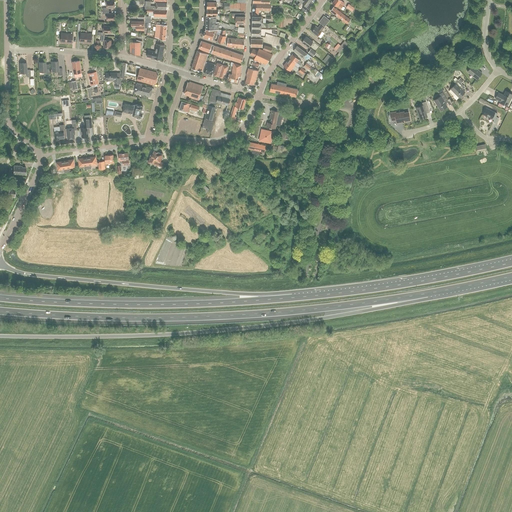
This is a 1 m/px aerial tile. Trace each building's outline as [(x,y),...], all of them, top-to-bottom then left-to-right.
[(307,12),(310,7),(308,5),(311,0),(304,0),(302,3),(305,5),(302,8),(307,12)] [(342,6),(344,3),(341,1),(342,0),(341,0),(334,0),(332,3),(340,9),(342,6)] [(103,11),(109,11),(109,8),(115,8),(115,1),(107,1),(107,8),(103,8),(103,11)] [(259,10),(271,11),(271,5),(253,4),(252,14),(258,15),(258,11),(259,11),(259,10)] [(330,11),(347,23),(350,19),(337,9),(334,6),(330,11)] [(109,11),(103,11),(100,11),(100,14),(107,14),(107,21),(115,21),(115,14),(109,14),(109,11)] [(245,17),(240,17),(236,17),(236,27),(239,27),(239,24),(245,24),(245,17)] [(136,26),(136,28),(136,30),(144,31),(144,21),(131,21),(131,26),(136,26)] [(160,34),(166,34),(167,26),(156,25),(156,31),(160,31),(160,34)] [(315,26),(313,28),(311,31),(317,36),(321,31),(321,30),(323,27),(320,25),(318,28),(315,26)] [(102,36),(105,36),(105,33),(111,33),(112,26),(103,26),(103,33),(99,32),(97,32),(96,35),(99,35),(102,35),(102,36)] [(215,41),(218,32),(215,31),(210,30),(210,31),(206,29),(203,37),(207,38),(207,39),(210,40),(210,39),(215,41)] [(230,31),(226,30),(223,30),(221,35),(219,34),(217,42),(223,44),(226,37),(224,36),(225,33),(229,34),(229,32),(230,32),(230,31)] [(165,40),(166,34),(160,34),(160,31),(156,31),(155,37),(159,38),(165,40)] [(105,39),(105,36),(102,36),(101,41),(104,42),(104,48),(111,48),(111,40),(105,39)] [(312,42),(305,36),(301,42),(308,47),(312,42)] [(234,47),(236,39),(228,38),(226,46),(234,47)] [(234,47),(244,49),(245,40),(236,39),(234,47)] [(263,40),(251,39),(251,47),(262,47),(263,40)] [(209,53),(210,51),(211,45),(201,41),(198,49),(209,53)] [(131,42),(131,55),(135,55),(135,54),(141,54),(141,47),(143,47),(143,44),(142,44),(141,44),(141,43),(141,42),(131,42)] [(161,60),(165,45),(157,44),(155,52),(148,50),(147,57),(161,60)] [(293,50),(303,58),(307,53),(296,45),(293,50)] [(217,55),(219,47),(214,46),(212,51),(211,53),(217,55)] [(222,57),(227,59),(241,63),(243,60),(231,56),(231,57),(228,56),(230,51),(225,49),(222,57)] [(258,51),(253,49),(250,54),(255,56),(254,60),(255,60),(257,61),(266,65),(273,55),(259,49),(258,51)] [(202,71),(208,54),(197,51),(191,68),(202,71)] [(231,56),(243,60),(244,56),(230,51),(228,56),(231,57),(231,56)] [(292,54),(288,60),(294,65),(298,68),(300,65),(301,63),(300,62),(301,61),(292,54)] [(326,61),(324,63),(328,66),(330,64),(333,60),(334,59),(330,56),(329,57),(328,56),(325,60),(326,61)] [(288,60),(283,66),(290,71),(294,65),(288,60)] [(58,61),(51,62),(52,72),(58,71),(58,76),(62,75),(62,68),(58,69),(58,61)] [(75,78),(82,77),(80,61),(72,62),(73,74),(74,74),(75,78)] [(49,76),(49,69),(46,69),(45,62),(39,62),(39,72),(46,72),(46,76),(49,76)] [(207,62),(203,72),(212,75),(215,65),(207,62)] [(472,66),(467,72),(477,80),(482,73),(476,68),(477,66),(473,63),(473,62),(471,65),(472,66)] [(26,63),(19,63),(20,73),(26,73),(27,77),(30,77),(30,76),(30,74),(30,71),(30,70),(27,70),(26,63)] [(219,77),(223,65),(217,63),(213,75),(219,77)] [(230,66),(233,66),(232,74),(231,74),(231,75),(229,74),(228,80),(237,83),(239,77),(240,77),(241,66),(231,63),(230,66)] [(225,79),(228,67),(223,65),(219,77),(225,79)] [(139,68),(138,74),(157,79),(158,75),(156,75),(157,73),(139,68)] [(248,77),(246,83),(254,85),(255,80),(256,81),(257,76),(258,76),(259,71),(253,70),(250,69),(249,68),(247,76),(248,77)] [(89,75),(88,75),(90,85),(93,85),(99,84),(96,73),(94,73),(89,74),(89,75)] [(115,80),(115,84),(120,84),(120,79),(117,79),(116,73),(106,74),(106,80),(115,80)] [(138,74),(137,80),(153,85),(154,83),(156,83),(157,79),(138,74)] [(456,83),(450,89),(451,89),(459,98),(465,92),(463,90),(460,87),(462,84),(457,79),(455,81),(454,82),(456,83)] [(189,83),(187,82),(184,94),(193,97),(193,99),(199,101),(203,86),(190,82),(189,83)] [(287,84),(283,83),(278,82),(277,85),(272,84),(270,91),(296,97),(298,90),(287,87),(286,87),(287,84)] [(139,94),(139,95),(142,96),(142,94),(150,97),(152,89),(143,86),(143,85),(136,83),(134,92),(139,94)] [(215,107),(216,108),(217,103),(228,106),(231,95),(220,92),(220,91),(213,89),(208,105),(208,106),(215,107)] [(502,98),(497,95),(495,99),(501,101),(500,102),(507,106),(511,96),(511,94),(506,91),(502,98)] [(446,98),(442,92),(439,94),(441,96),(434,100),(440,111),(447,107),(443,100),(446,98)] [(233,106),(229,119),(230,119),(235,120),(236,117),(234,117),(237,107),(243,109),(246,99),(238,97),(237,102),(236,102),(235,106),(233,106)] [(420,119),(427,117),(425,110),(428,108),(428,107),(429,106),(427,101),(422,103),(423,105),(416,107),(420,119)] [(182,102),(179,110),(188,112),(189,109),(198,111),(198,110),(199,107),(182,102)] [(134,106),(124,104),(122,111),(132,114),(132,116),(136,117),(135,118),(139,119),(140,118),(142,117),(143,115),(142,113),(141,112),(143,107),(135,105),(134,106)] [(214,111),(215,107),(208,106),(202,127),(207,128),(206,131),(207,132),(210,133),(211,133),(216,117),(215,117),(217,112),(214,111)] [(494,120),(493,122),(496,123),(499,118),(496,116),(497,113),(486,108),(483,114),(494,120)] [(284,113),(271,110),(270,119),(272,119),(271,123),(267,122),(266,126),(276,129),(277,124),(281,126),(284,113)] [(396,113),(396,112),(391,113),(392,121),(397,120),(397,123),(410,120),(408,112),(404,113),(404,112),(396,113)] [(84,128),(80,128),(80,129),(80,130),(81,131),(81,137),(88,136),(87,128),(92,127),(91,119),(84,120),(84,128)] [(67,128),(66,129),(67,138),(74,138),(74,130),(77,130),(76,123),(72,123),(72,126),(72,128),(67,128)] [(54,131),(54,132),(54,139),(55,139),(56,140),(57,140),(58,139),(64,138),(65,138),(64,130),(65,130),(64,125),(59,125),(60,130),(60,131),(54,131)] [(270,143),(273,132),(262,129),(259,141),(270,143)] [(294,135),(282,132),(281,134),(280,134),(279,137),(280,137),(293,140),(294,135)] [(266,146),(250,143),(249,149),(253,150),(252,153),(259,155),(259,151),(264,152),(266,146)] [(158,152),(157,151),(156,150),(155,151),(153,151),(152,154),(151,154),(150,156),(152,156),(151,157),(150,157),(149,160),(148,160),(147,162),(161,166),(163,162),(160,161),(162,154),(158,152)] [(240,162),(242,156),(225,152),(223,158),(230,160),(229,161),(232,162),(232,160),(240,162)] [(123,160),(123,164),(129,163),(128,153),(119,154),(119,161),(123,160)] [(113,155),(105,156),(105,164),(114,163),(113,155)] [(91,168),(91,165),(96,164),(95,157),(87,158),(88,168),(91,168)] [(86,168),(88,168),(87,158),(78,159),(79,166),(86,166),(86,168)] [(65,161),(67,171),(70,171),(69,168),(75,167),(73,159),(65,161)] [(64,172),(67,171),(65,161),(56,163),(58,170),(64,169),(64,172)] [(13,173),(20,174),(25,174),(26,167),(22,167),(21,167),(21,166),(14,166),(13,173)] [(205,194),(209,189),(203,184),(199,188),(205,194)] [(9,196),(14,197),(15,189),(10,188),(10,187),(5,186),(4,196),(8,197),(9,196)]
